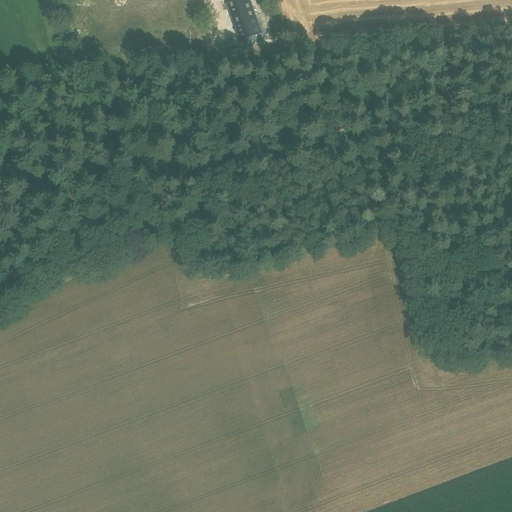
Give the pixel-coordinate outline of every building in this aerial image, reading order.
[(172,0),(147,7),(151,26),(187,16),(182,0),(172,0)] [(239,0),(231,0),(225,2),(233,25),(256,16),(250,1),(241,4),(239,0)] [(79,18),(83,40),(92,39),(89,22),(97,21),(96,15),(79,18)] [(256,16),(233,25),(239,41),(256,34),(254,27),(259,25),(256,16)] [(259,19),(261,26),(268,24),(266,17),(259,19)]
